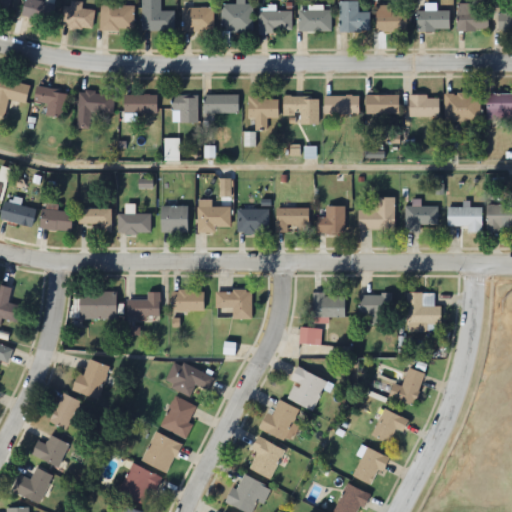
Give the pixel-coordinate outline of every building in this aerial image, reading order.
[(10,0),(0,0),(0,11),(6,14),(10,0)] [(53,21),(54,2),(23,0),(22,20),(53,21)] [(118,0),(99,0),(99,31),(134,31),(134,6),(119,6),(118,0)] [(174,32),(174,10),(160,10),(160,0),(141,0),(142,32),(174,32)] [(339,0),(340,32),(370,32),(370,12),(359,12),(358,0),(339,0)] [(82,10),(82,4),(62,4),(62,28),(93,28),(93,10),(82,10)] [(470,11),(470,4),(457,4),(457,31),(488,31),(488,11),(470,11)] [(253,5),(222,5),(222,32),(253,32),(253,5)] [(391,12),(391,6),(376,6),(376,32),(406,32),(406,12),(391,12)] [(214,8),(182,8),(182,32),(214,32),(214,8)] [(331,10),(299,10),(299,32),(331,32),(331,10)] [(449,10),(417,10),(417,31),(449,31),(449,10)] [(258,34),(292,34),(292,12),(258,12),(258,34)] [(0,78),(0,116),(4,118),(8,100),(26,104),(31,86),(0,78)] [(65,119),(68,91),(36,88),(34,103),(47,105),(46,117),(65,119)] [(114,114),(114,94),(78,93),(77,130),(90,130),(91,114),(114,114)] [(444,93),(444,124),(480,124),(480,93),(444,93)] [(511,93),(486,94),(486,120),(511,120),(511,93)] [(157,96),(124,96),(124,114),(157,114),(157,96)] [(198,96),(172,96),(172,124),(198,124),(198,96)] [(238,114),(238,96),(204,96),(204,115),(238,114)] [(359,96),(324,96),(324,116),(359,116),(359,96)] [(365,114),(398,114),(398,96),(365,96),(365,114)] [(439,118),(439,96),(409,96),(409,118),(439,118)] [(297,118),(297,125),(319,125),(319,97),(284,97),(283,117),(297,118)] [(278,119),(278,98),(248,98),(248,120),(255,120),(255,129),(267,129),(267,119),(278,119)] [(395,198),(376,198),(376,211),(358,211),(358,230),(395,230),(395,198)] [(420,207),(420,201),(412,201),(412,207),(406,207),(406,233),(420,233),(420,226),(437,226),(437,207),(420,207)] [(36,210),(4,202),(0,216),(0,219),(32,228),(36,210)] [(211,208),(211,202),(198,202),(198,231),(230,231),(230,208),(211,208)] [(511,228),(511,205),(486,206),(486,228),(511,228)] [(187,207),(161,207),(161,234),(187,234),(187,207)] [(318,217),(318,235),(345,235),(345,207),(326,207),(326,217),(318,217)] [(69,234),(73,214),(42,208),(38,228),(69,234)] [(481,208),(447,208),(447,226),(467,226),(467,233),(482,233),(481,208)] [(308,209),(276,209),(276,230),(308,230),(308,209)] [(79,225),(99,225),(99,233),(111,233),(111,210),(79,210),(79,225)] [(237,234),(269,234),(269,210),(237,210),(237,234)] [(151,215),(118,215),(118,234),(151,234),(151,215)] [(8,303),(11,288),(0,285),(0,319),(16,323),(20,306),(8,303)] [(172,312),(203,312),(203,291),(172,291),(172,312)] [(79,320),(115,320),(115,292),(79,292),(79,320)] [(216,292),(216,313),(231,313),(231,320),(251,320),(251,292),(216,292)] [(126,318),(159,318),(159,293),(148,293),(148,301),(126,301),(126,318)] [(313,318),(345,318),(345,294),(313,294),(313,318)] [(406,333),(441,333),(441,307),(434,307),(434,294),(406,294),(406,333)] [(359,295),(359,318),(392,318),(392,295),(359,295)] [(321,329),(300,329),(300,345),(321,345),(321,329)] [(0,361),(7,363),(12,348),(0,344),(0,361)] [(110,368),(88,359),(82,375),(77,373),(71,390),(98,400),(110,368)] [(208,392),(214,378),(174,360),(163,384),(190,396),(195,386),(208,392)] [(291,381),(295,383),(287,399),(312,412),(327,383),(297,368),(291,381)] [(414,407),(424,374),(408,369),(403,388),(393,385),(389,399),(414,407)] [(49,421),(68,431),(82,404),(63,394),(49,421)] [(184,439),(198,408),(174,397),(160,428),(184,439)] [(267,413),(259,430),(287,443),(301,412),(279,401),(272,416),(267,413)] [(395,431),(402,434),(408,422),(385,410),(371,436),(388,445),(395,431)] [(141,462),(167,473),(180,444),(154,432),(141,462)] [(46,445),(38,441),(31,454),(58,468),(69,446),(50,436),(46,445)] [(243,465),(269,480),(285,452),(259,437),(243,465)] [(381,474),(389,459),(366,448),(351,477),(370,487),(377,472),(381,474)] [(159,477),(131,464),(117,494),(145,507),(159,477)] [(30,480),(20,475),(12,492),(39,505),(52,476),(36,469),(30,480)] [(254,509),(254,503),(266,503),(266,482),(239,482),(239,487),(228,487),(228,509),(254,509)] [(333,511),(360,511),(368,494),(347,484),(333,511)]
